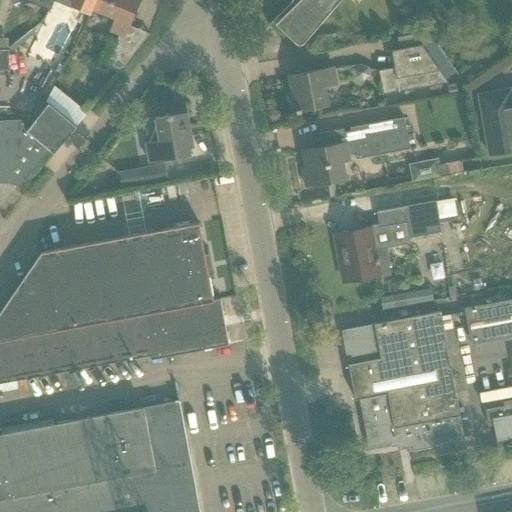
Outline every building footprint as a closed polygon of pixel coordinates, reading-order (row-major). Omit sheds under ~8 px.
[(37,0),(40,1),(42,7),(48,9),(51,0),(37,0)] [(54,0),(71,7),(72,4),(90,12),(91,8),(94,0),(54,0)] [(94,0),(91,8),(92,9),(114,18),(109,30),(119,34),(125,37),(129,26),(140,0),(139,0),(94,0)] [(342,0),(291,0),(291,2),(289,4),(290,4),(291,3),(292,0),(298,0),(299,0),(275,24),(295,44),(296,45),(298,45),(299,45),(300,45),(302,45),(303,44),(314,30),(342,0)] [(116,42),(106,66),(119,71),(136,50),(116,42)] [(394,67),(378,70),(383,94),(448,82),(422,44),(399,49),(391,50),(394,67)] [(0,50),(0,70),(9,70),(8,50),(0,50)] [(290,112),(296,111),(327,105),(324,87),(336,85),(333,67),(288,75),(291,91),(287,92),(290,112)] [(456,84),(447,85),(448,94),(458,93),(456,84)] [(511,94),(511,95),(510,89),(478,95),(489,156),(511,151),(511,94)] [(27,119),(0,120),(0,183),(8,183),(19,186),(49,150),(54,154),(77,126),(48,103),(32,123),(27,119)] [(193,147),(191,134),(185,103),(168,107),(170,115),(155,118),(156,127),(150,142),(145,143),(149,163),(190,155),(188,148),(193,147)] [(305,167),(302,168),(305,186),(325,183),(327,182),(333,181),(346,179),(343,162),(350,161),(349,154),(354,153),(356,159),(410,149),(404,117),(350,127),(350,131),(344,132),(344,129),(338,130),(318,133),(320,141),(323,140),(325,146),(321,147),(302,150),(305,167)] [(442,154),(408,162),(413,180),(446,173),(442,154)] [(167,181),(164,165),(142,169),(145,185),(167,181)] [(454,198),(436,201),(439,223),(457,219),(454,198)] [(403,207),(376,211),(379,225),(379,226),(379,227),(406,222),(409,237),(441,232),(439,223),(435,202),(435,201),(403,207)] [(213,300),(199,223),(41,252),(0,312),(0,383),(149,356),(150,360),(229,345),(220,299),(213,300)] [(370,228),(334,234),(343,281),(379,275),(370,228)] [(383,295),(383,305),(434,302),(433,292),(383,295)] [(511,299),(464,308),(471,344),(511,336),(511,299)] [(341,330),(346,355),(350,354),(352,363),(348,364),(355,400),(360,399),(370,445),(390,441),(391,447),(407,444),(409,452),(441,445),(443,453),(466,449),(462,429),(438,310),(341,330)] [(511,400),(503,402),(504,406),(485,410),(488,426),(493,425),(497,443),(511,440),(511,400)] [(199,511),(179,401),(0,434),(0,511),(199,511)]
